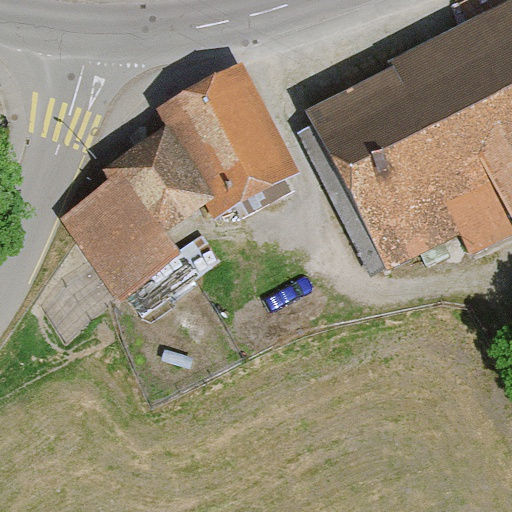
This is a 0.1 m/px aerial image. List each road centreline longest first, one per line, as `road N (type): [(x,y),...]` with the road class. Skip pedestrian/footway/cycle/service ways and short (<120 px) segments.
road 1 (residential): [(86,34),(66,125),(0,278)]
road 2 (residential): [(86,34),(195,28),(300,0)]
